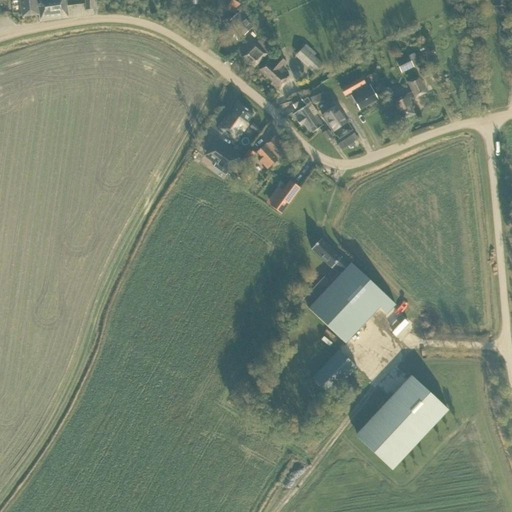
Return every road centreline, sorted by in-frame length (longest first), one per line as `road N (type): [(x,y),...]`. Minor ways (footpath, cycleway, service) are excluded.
road 1 (unclassified): [(0,38),(101,18),(150,25),(210,62),(335,163),(363,162),(487,119)]
road 2 (unclassified): [(511,379),(487,119)]
